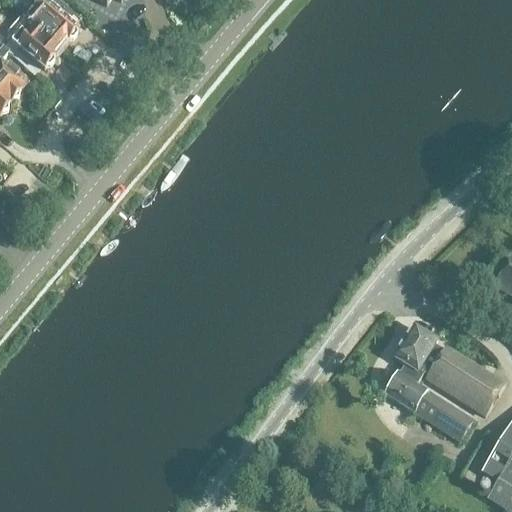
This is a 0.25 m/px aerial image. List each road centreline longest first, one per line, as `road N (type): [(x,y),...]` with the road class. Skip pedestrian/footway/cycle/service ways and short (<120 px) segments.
road 1 (unclassified): [(212,511),(383,289),(511,165)]
road 2 (tertiary): [(0,311),(264,0)]
road 3 (track): [(383,289),(404,309),(442,312),(511,353)]
